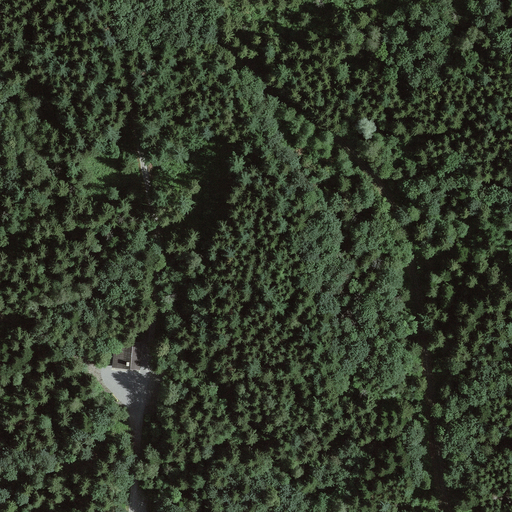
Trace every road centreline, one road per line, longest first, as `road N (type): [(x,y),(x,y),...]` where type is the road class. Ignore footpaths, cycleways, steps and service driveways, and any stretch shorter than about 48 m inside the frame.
road 1 (track): [(190,0),(388,189),(411,235),(447,511)]
road 2 (track): [(133,511),(157,255),(112,0)]
road 3 (track): [(142,398),(0,316)]
